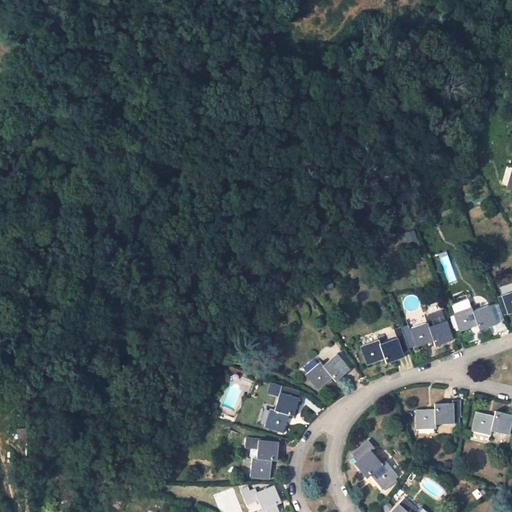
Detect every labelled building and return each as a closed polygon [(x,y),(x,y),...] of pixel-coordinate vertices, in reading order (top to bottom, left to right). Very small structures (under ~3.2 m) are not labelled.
[(426,218),(422,211),(414,216),(418,223),(426,218)] [(511,291),(501,296),(508,315),(511,313),(511,291)] [(472,311),(470,307),(453,313),(459,332),(476,326),(478,330),(495,324),(489,305),(472,311)] [(427,322),(428,327),(445,321),(441,310),(424,317),(427,322)] [(428,327),(427,322),(409,329),(415,347),(433,341),(434,346),(452,340),(445,321),(428,327)] [(402,333),(397,335),(401,347),(406,346),(402,333)] [(380,344),(378,340),(360,346),(367,365),(384,359),(386,363),(403,357),(396,338),(380,344)] [(322,365),(319,362),(304,375),(317,390),(331,377),(335,382),(348,370),(335,354),(322,365)] [(270,382),(267,393),(278,396),(274,410),(269,409),(264,427),(283,432),(288,415),(293,416),(298,399),(297,398),(299,392),(281,386),(281,385),(270,382)] [(415,410),(416,429),(434,428),(434,424),(453,424),(452,417),(458,417),(459,417),(459,400),(452,400),(452,403),(433,404),(433,409),(415,410)] [(493,411),(492,415),(475,411),(470,431),(488,435),(490,431),(507,435),(511,415),(493,411)] [(27,443),(25,428),(16,429),(18,444),(27,443)] [(262,440),(245,439),(244,448),(252,449),(256,449),(256,458),(251,458),(249,477),(269,478),(271,460),(276,461),(277,442),(262,441),(262,440)] [(373,448),(367,441),(351,454),(357,461),(354,464),(366,478),(369,475),(381,489),(396,476),(384,461),(380,464),(370,451),(373,448)] [(252,449),(244,448),(244,457),(251,458),(256,458),(256,449),(252,449)] [(280,503),(273,486),(254,493),(261,510),(257,511),(278,511),(276,505),(280,503)] [(176,495),(183,498),(187,491),(180,488),(176,495)] [(416,510),(403,498),(390,511),(425,511),(419,507),(416,510)]
